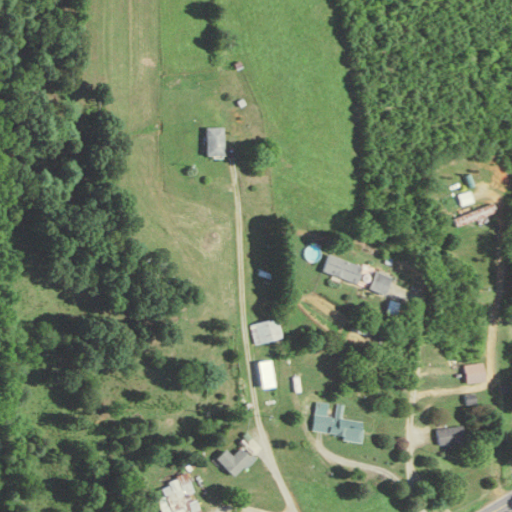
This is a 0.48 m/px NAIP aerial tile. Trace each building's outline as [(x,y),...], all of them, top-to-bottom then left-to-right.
[(204,155),(222,155),(222,126),(204,126),(204,155)] [(471,201),(468,191),(457,195),(460,205),(471,201)] [(451,218),(454,227),(494,211),(490,203),(451,218)] [(319,270),(355,284),(361,267),(326,254),(319,270)] [(390,277),(375,271),(367,289),(381,295),(390,277)] [(253,345),(281,337),(275,317),(247,325),(253,345)] [(354,321),(351,329),(364,335),(367,327),(354,321)] [(399,349),(401,341),(380,335),(377,343),(399,349)] [(478,342),(443,342),(443,350),(478,350),(478,342)] [(483,382),(481,363),(462,365),(464,385),(483,382)] [(309,433),(360,440),(362,422),(338,419),(340,407),(335,406),(333,417),(325,416),(326,403),(314,402),(309,433)] [(434,429),(436,445),(463,444),(461,427),(434,429)] [(230,456),(224,449),(214,459),(232,477),(251,458),(240,447),(230,456)] [(192,511),(197,510),(186,476),(153,487),(160,511),(192,511)]
